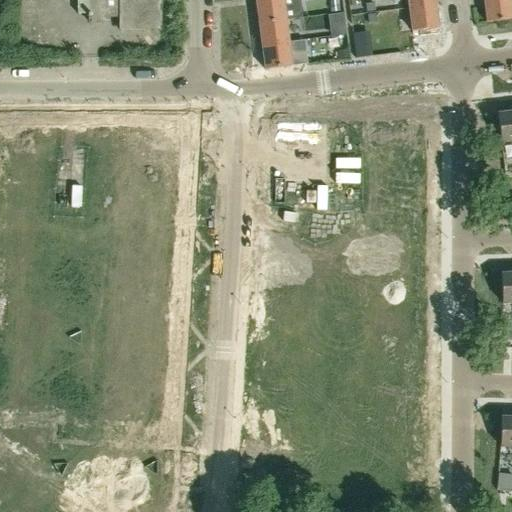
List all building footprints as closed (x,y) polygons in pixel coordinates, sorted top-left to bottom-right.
[(161,30),(160,0),(77,0),(78,15),(88,14),(88,18),(89,18),(89,23),(102,23),(102,18),(120,17),(120,30),(161,30)] [(285,20),(282,0),(263,0),(255,1),(258,24),(285,20)] [(435,5),(434,0),(390,0),(391,2),(405,0),(407,0),(408,8),(435,5)] [(511,12),(510,0),(483,0),(486,23),(511,19),(511,12)] [(438,28),(435,5),(408,8),(411,31),(438,28)] [(261,47),(288,43),(285,20),(258,24),(261,47)] [(300,39),(301,49),(323,45),(321,35),(300,39)] [(261,47),(264,70),(291,66),(288,43),(261,47)] [(511,141),(511,111),(497,114),(501,142),(511,141)] [(0,120),(0,159),(19,160),(20,121),(0,120)] [(20,121),(19,160),(39,161),(40,122),(20,121)] [(40,122),(39,161),(59,162),(61,123),(40,122)] [(61,123),(59,162),(80,163),(81,124),(61,123)] [(81,124),(80,163),(101,164),(103,125),(81,124)] [(150,124),(149,146),(188,148),(189,127),(150,124)] [(108,136),(108,143),(120,144),(120,136),(108,136)] [(108,143),(108,151),(120,152),(120,144),(108,143)] [(149,146),(148,166),(187,168),(188,148),(149,146)] [(148,166),(146,186),(185,189),(187,168),(148,166)] [(107,176),(106,184),(118,185),(119,177),(107,176)] [(106,184),(106,192),(118,192),(118,185),(106,184)] [(146,186),(145,208),(184,210),(185,189),(146,186)] [(10,187),(9,199),(17,200),(17,188),(10,187)] [(30,188),(29,201),(37,201),(38,189),(30,188)] [(38,189),(37,201),(45,202),(46,189),(38,189)] [(71,191),(70,203),(78,204),(79,191),(71,191)] [(79,191),(78,204),(86,204),(86,192),(79,191)] [(0,204),(0,226),(27,228),(28,207),(0,204)] [(51,222),(50,230),(63,231),(63,223),(51,222)] [(0,226),(0,246),(25,248),(27,228),(0,226)] [(50,230),(50,238),(62,238),(63,231),(50,230)] [(0,246),(0,267),(24,269),(25,248),(0,246)] [(48,263),(48,270),(60,271),(61,263),(48,263)] [(0,267),(0,287),(23,289),(24,269),(0,267)] [(48,270),(48,278),(60,279),(60,271),(48,270)] [(511,303),(511,273),(501,274),(502,303),(511,303)] [(133,277),(132,304),(178,307),(179,280),(133,277)] [(0,287),(0,308),(21,310),(23,289),(0,287)] [(110,295),(110,303),(122,304),(122,296),(110,295)] [(46,303),(46,311),(58,312),(58,304),(46,303)] [(132,304),(130,331),(176,333),(178,307),(132,304)] [(0,308),(0,328),(20,330),(21,310),(0,308)] [(46,311),(45,319),(57,320),(58,312),(46,311)] [(109,322),(108,329),(120,330),(121,322),(109,322)] [(0,328),(0,349),(19,350),(20,330),(0,328)] [(108,329),(108,337),(120,338),(120,330),(108,329)] [(130,331),(128,358),(174,361),(176,333),(130,331)] [(44,344),(43,352),(55,353),(56,345),(44,344)] [(0,349),(0,369),(17,371),(19,350),(0,349)] [(43,352),(43,360),(55,361),(55,353),(43,352)] [(80,361),(80,373),(87,374),(88,362),(80,361)] [(88,362),(87,374),(95,374),(96,362),(88,362)] [(133,364),(132,377),(140,377),(141,365),(133,364)] [(141,365),(140,377),(148,377),(149,365),(141,365)] [(0,369),(0,389),(16,391),(17,371),(0,369)] [(60,382),(57,428),(84,430),(87,383),(60,382)] [(87,383),(84,430),(110,431),(113,385),(87,383)] [(41,385),(41,393),(53,393),(53,386),(41,385)] [(113,385),(110,431),(137,433),(140,386),(113,385)] [(140,386),(137,433),(164,434),(167,388),(140,386)] [(0,389),(0,411),(14,412),(16,391),(0,389)] [(41,393),(40,401),(52,401),(53,393),(41,393)] [(500,447),(511,446),(511,417),(501,417),(500,447)] [(2,468),(0,471),(0,510),(20,480),(2,468)] [(20,480),(0,510),(0,511),(25,511),(38,492),(20,480)] [(38,492),(25,511),(51,511),(56,504),(38,492)]
